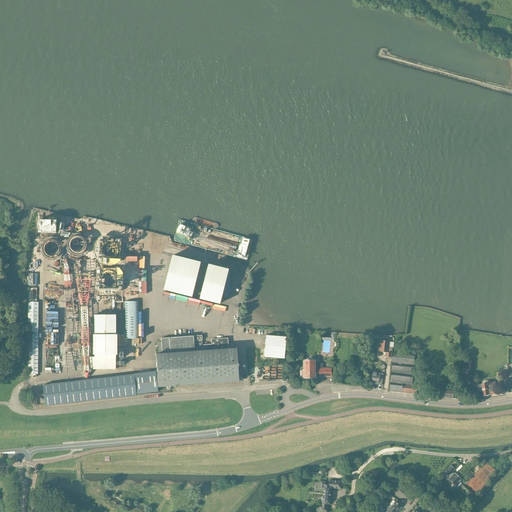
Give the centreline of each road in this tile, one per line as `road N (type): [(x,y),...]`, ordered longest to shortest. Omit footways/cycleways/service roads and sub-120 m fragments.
road 1 (unclassified): [(250,423),(241,393),(30,413),(0,403)]
road 2 (tertiary): [(22,454),(250,423)]
road 3 (tertiary): [(287,410),(346,394),(454,405),(511,400)]
